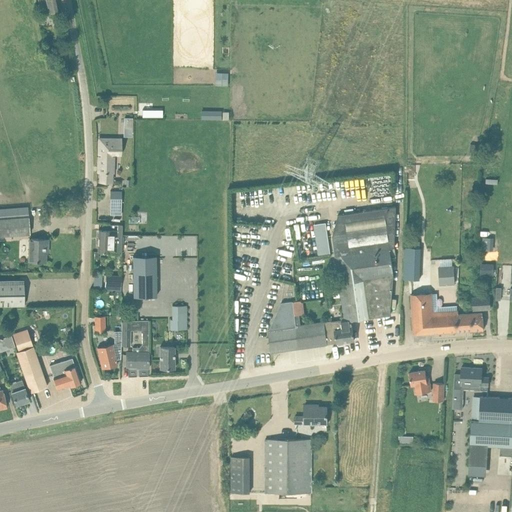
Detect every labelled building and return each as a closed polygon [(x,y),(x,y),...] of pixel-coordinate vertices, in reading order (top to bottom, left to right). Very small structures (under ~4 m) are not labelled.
[(38,0),(39,3),(40,3),(42,10),(48,9),(49,13),(59,11),(56,0),(38,0)] [(201,110),(201,119),(222,119),(222,110),(201,110)] [(124,116),(123,128),(131,128),(132,116),(124,116)] [(119,142),(119,139),(111,139),(101,138),(101,154),(103,154),(103,156),(99,156),(99,172),(100,172),(100,181),(110,182),(111,182),(111,173),(113,173),(114,157),(110,156),(110,154),(118,155),(119,142)] [(394,247),(395,237),(396,206),(354,212),(353,208),(344,210),(345,214),(338,215),(332,236),(339,281),(344,321),(351,320),(390,314),(393,273),(390,248),(394,247)] [(0,235),(29,234),(28,216),(14,217),(0,218),(0,235)] [(330,254),(325,223),(313,224),(318,256),(330,254)] [(117,230),(98,230),(98,252),(121,253),(122,225),(118,225),(117,230)] [(48,239),(38,239),(29,239),(28,261),(45,262),(46,247),(48,247),(48,239)] [(156,255),(133,255),(133,296),(156,296),(156,255)] [(454,278),(453,265),(438,266),(439,279),(454,278)] [(492,276),(492,266),(480,266),(480,272),(486,272),(486,276),(492,276)] [(122,276),(116,275),(106,275),(105,289),(121,290),(122,276)] [(23,280),(13,280),(0,280),(0,305),(24,305),(23,280)] [(470,330),(469,313),(458,314),(458,310),(433,312),(432,293),(410,295),(413,334),(470,330)] [(490,309),(489,296),(472,297),(473,310),(490,309)] [(267,331),(269,342),(271,352),(338,342),(338,345),(344,344),(344,342),(354,340),(351,320),(344,321),(331,322),(331,321),(301,325),(299,314),(295,315),(293,300),(281,302),(267,331)] [(187,331),(187,306),(172,306),(172,321),(176,321),(176,331),(187,331)] [(483,329),(482,312),(469,313),(470,330),(483,329)] [(105,316),(95,316),(95,332),(105,332),(105,316)] [(131,320),(122,320),(122,346),(128,346),(131,346),(131,320)] [(148,320),(140,320),(140,333),(142,333),(142,344),(139,348),(132,348),(132,352),(126,352),(126,366),(140,366),(140,368),(148,368),(148,320)] [(12,334),(18,351),(33,347),(27,328),(12,334)] [(0,351),(15,346),(11,335),(0,338),(0,351)] [(117,365),(112,344),(97,347),(102,368),(117,365)] [(33,347),(18,351),(16,352),(27,382),(30,392),(46,386),(43,377),(33,347)] [(160,368),(174,368),(174,347),(171,347),(165,347),(160,347),(160,368)] [(69,385),(69,386),(74,384),(75,385),(80,384),(80,382),(81,382),(75,366),(72,358),(61,361),(49,365),(54,377),(53,377),(57,389),(69,385)] [(455,373),(453,408),(462,409),(463,389),(488,390),(488,377),(481,377),(482,368),(461,367),(461,375),(455,375),(455,373)] [(409,372),(411,382),(411,385),(415,384),(416,393),(431,391),(429,375),(426,376),(425,370),(409,372)] [(29,400),(26,391),(22,380),(8,384),(16,405),(29,400)] [(443,401),(444,383),(434,382),(433,400),(443,401)] [(511,446),(511,398),(480,396),(479,420),(471,419),(470,444),(469,464),(487,465),(488,445),(511,446)] [(312,405),(304,404),(304,416),(295,416),(295,423),(327,424),(327,407),(312,406),(312,405)] [(311,493),(311,452),(311,439),(265,439),(265,449),(265,493),(311,493)] [(250,492),(250,469),(231,469),(231,492),(250,492)]
